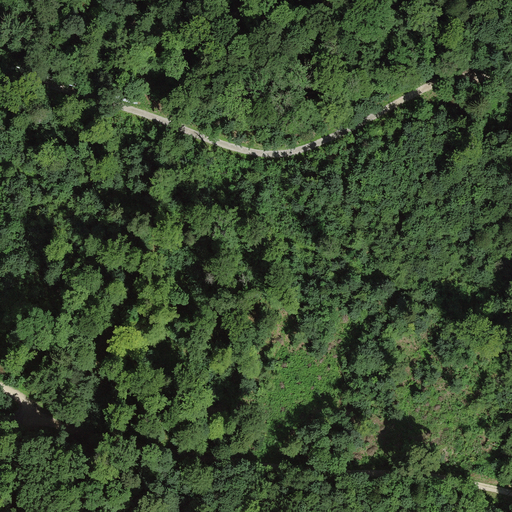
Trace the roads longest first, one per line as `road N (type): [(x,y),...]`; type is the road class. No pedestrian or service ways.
road 1 (track): [(0,161),(225,222),(397,283),(435,306),(511,377)]
road 2 (track): [(511,87),(491,69),(427,83),(318,145),(274,154),(0,69)]
road 3 (track): [(0,386),(40,419),(234,461),(442,477),(511,492)]
